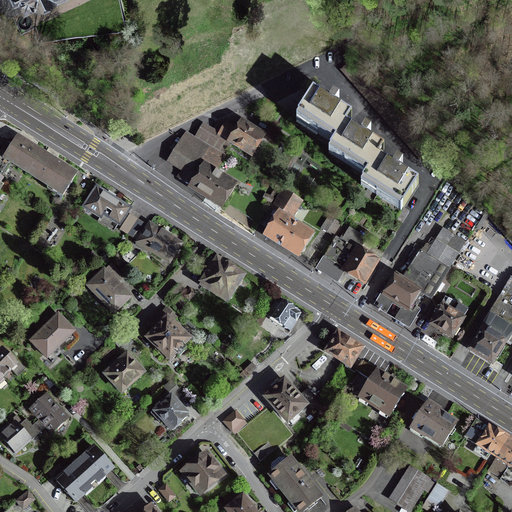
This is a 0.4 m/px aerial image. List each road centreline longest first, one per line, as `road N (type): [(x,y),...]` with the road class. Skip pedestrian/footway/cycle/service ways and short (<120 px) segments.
road 1 (primary): [(7,100),(335,307)]
road 2 (primary): [(335,307),(511,419)]
road 3 (residential): [(335,307),(208,426)]
road 4 (residential): [(208,426),(112,511)]
